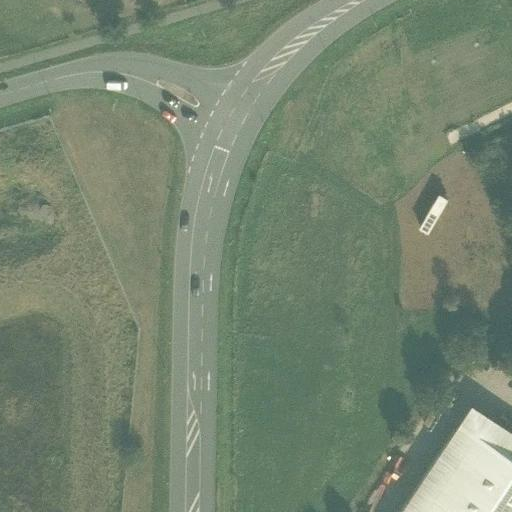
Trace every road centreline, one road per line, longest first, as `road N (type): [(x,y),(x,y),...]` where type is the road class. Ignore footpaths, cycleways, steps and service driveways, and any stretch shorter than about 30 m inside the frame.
road 1 (secondary): [(191,511),(196,279),(203,209),(227,134)]
road 2 (secondary): [(242,106),(176,74),(122,67),(75,74)]
road 3 (secondary): [(75,74),(118,82),(227,134)]
road 4 (secondary): [(358,0),(279,57),(242,106)]
